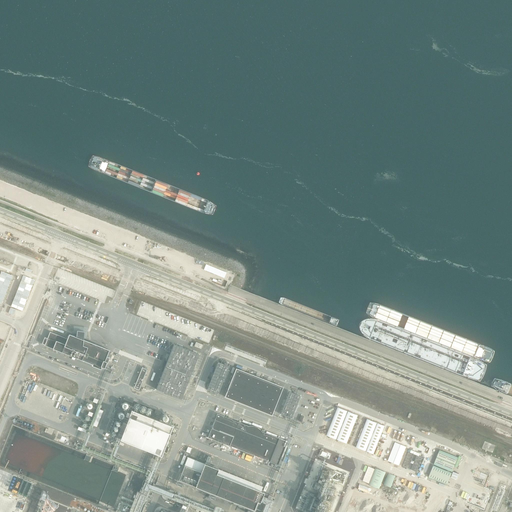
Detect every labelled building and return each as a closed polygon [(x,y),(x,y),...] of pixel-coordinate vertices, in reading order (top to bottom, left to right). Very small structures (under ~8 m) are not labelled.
[(0,280),(0,293),(5,296),(9,284),(0,280)] [(110,350),(85,340),(85,331),(78,331),(78,337),(71,334),(70,337),(68,336),(67,339),(50,332),(48,338),(45,337),(43,343),(46,344),(45,345),(94,364),(93,366),(102,369),(102,368),(103,366),(106,368),(108,362),(106,361),(110,350)] [(175,344),(158,389),(183,399),(201,354),(175,344)] [(218,362),(207,390),(218,394),(229,366),(218,362)] [(139,390),(147,370),(143,368),(143,367),(135,388),(139,390)] [(271,415),(282,387),(236,369),(225,397),(271,415)] [(289,392),(280,414),(291,418),(300,396),(289,392)] [(93,425),(97,426),(103,410),(100,409),(101,405),(99,405),(95,413),(97,414),(93,425)] [(347,444),(358,415),(337,407),(326,436),(347,444)] [(160,455),(172,425),(132,409),(121,439),(158,454),(160,455)] [(217,415),(208,437),(278,465),(287,442),(261,432),(247,427),(217,415)] [(373,454),(385,426),(367,419),(356,447),(373,454)] [(289,452),(300,456),(305,445),(294,440),(289,452)] [(395,442),(388,461),(400,465),(406,446),(395,442)] [(440,449),(434,464),(452,472),(458,457),(440,449)] [(408,468),(413,454),(408,452),(402,466),(408,468)] [(357,465),(324,453),(317,473),(350,485),(357,465)] [(411,470),(416,472),(422,457),(416,455),(411,470)] [(262,487),(217,469),(218,468),(204,463),(204,464),(187,458),(178,481),(253,511),(256,503),(259,504),(263,494),(260,493),(262,487)] [(433,465),(428,477),(447,485),(452,472),(433,465)] [(379,489),(385,473),(375,469),(368,485),(379,489)] [(391,488),(395,476),(388,473),(383,485),(391,488)] [(373,511),(379,495),(360,488),(351,511),(373,511)]
